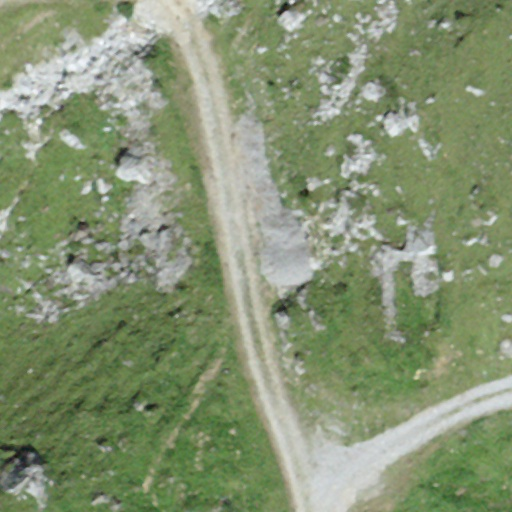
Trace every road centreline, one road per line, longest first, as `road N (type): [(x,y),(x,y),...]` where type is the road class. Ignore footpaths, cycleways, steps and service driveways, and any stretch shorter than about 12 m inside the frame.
road 1 (track): [(330,488),(271,334),(207,57),(175,0)]
road 2 (track): [(330,488),(511,403)]
